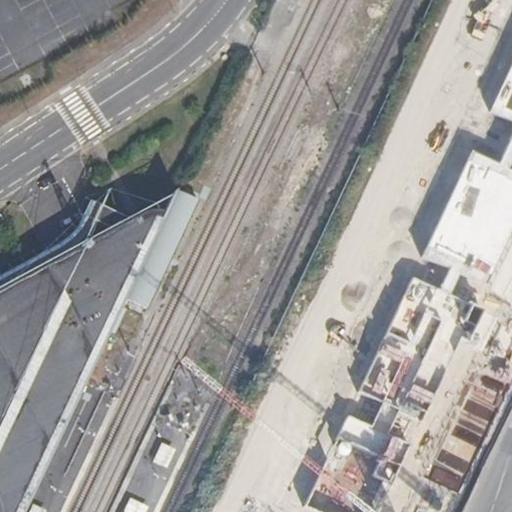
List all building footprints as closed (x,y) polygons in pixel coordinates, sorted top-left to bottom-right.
[(0,511),(23,511),(85,380),(100,349),(158,245),(180,197),(75,253),(0,293),(0,511)] [(207,210),(180,197),(158,245),(128,308),(155,321),(207,210)] [(93,205),(88,203),(85,209),(79,220),(72,230),(66,237),(59,244),(0,275),(0,293),(75,253),(97,206),(93,205)] [(445,434),(418,421),(400,462),(427,474),(445,434)] [(24,511),(48,511),(55,496),(36,487),(24,511)]
